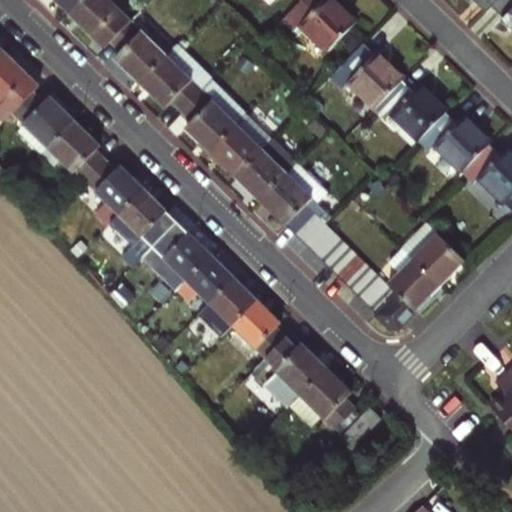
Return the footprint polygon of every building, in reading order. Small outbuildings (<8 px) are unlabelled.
[(63,0),(75,12),(86,0),(63,0)] [(117,0),(86,0),(75,12),(112,48),(119,40),(138,20),(117,0)] [(304,0),(291,13),(330,50),(359,20),(338,0),(304,0)] [(511,0),(501,0),(496,6),(506,16),(504,18),(511,25),(511,0)] [(181,46),(146,13),(138,20),(173,54),(181,46)] [(138,20),(119,40),(128,49),(122,57),(147,82),(173,54),(138,20)] [(0,63),(12,51),(0,39),(0,63)] [(173,54),(147,82),(172,107),(179,99),(189,109),(208,88),(219,78),(184,43),(181,46),(173,54)] [(379,108),(406,80),(408,77),(367,43),(340,71),(379,108)] [(12,51),(0,63),(0,93),(11,104),(3,112),(13,121),(21,113),(40,93),(48,85),(12,51)] [(406,80),(379,108),(388,117),(395,110),(424,139),(451,111),(424,82),(417,90),(406,80)] [(208,88),(189,109),(198,118),(192,126),(218,151),(245,124),(208,88)] [(51,103),(40,93),(21,113),(32,124),(57,149),(83,121),(58,96),(51,103)] [(451,111),(424,139),(435,149),(439,145),(466,171),(493,144),(495,142),(467,116),(462,121),(451,111)] [(245,124),(218,151),(243,176),(269,148),(279,138),(254,114),(245,124)] [(83,121),(57,149),(67,159),(82,174),(84,171),(94,180),(114,159),(105,150),(109,146),(83,121)] [(57,149),(32,124),(27,130),(51,154),(57,149)] [(279,138),(269,148),(294,172),(304,162),(279,138)] [(493,144),(466,171),(477,181),(481,176),(511,204),(511,149),(510,148),(504,154),(493,144)] [(269,148),(243,176),(267,200),(294,172),(269,148)] [(57,149),(51,154),(62,164),(67,159),(57,149)] [(125,169),(114,159),(94,180),(110,196),(100,207),(118,224),(152,188),(129,165),(125,169)] [(294,172),(267,200),(292,224),(313,205),(329,187),(304,162),(294,172)] [(152,188),(118,224),(152,257),(183,225),(173,214),(176,211),(152,188)] [(292,224),(303,234),(323,214),(313,205),(292,224)] [(323,214),(303,234),(313,244),(333,224),(323,214)] [(431,220),(408,245),(410,247),(419,257),(444,232),(431,220)] [(333,224),(313,244),(323,254),(343,234),(333,224)] [(152,257),(185,290),(196,280),(220,255),(196,231),(193,234),(183,225),(152,257)] [(444,232),(419,257),(447,283),(471,259),(444,232)] [(343,234),(323,254),(333,264),(353,244),(343,234)] [(333,264),(343,274),(363,254),(353,244),(333,264)] [(406,271),(394,283),(403,293),(384,314),(396,325),(409,322),(447,283),(419,257),(410,247),(397,261),(406,271)] [(343,274),(354,285),(373,264),(363,254),(343,274)] [(196,280),(219,302),(243,277),(220,255),(196,280)] [(354,285),(364,295),(384,274),(373,264),(354,285)] [(384,274),(364,295),(374,304),(394,283),(384,274)] [(219,302),(242,325),(266,300),(243,277),(219,302)] [(394,283),(374,304),(384,314),(403,293),(394,283)] [(291,324),(266,300),(242,325),(276,358),(297,337),(288,328),(291,324)] [(308,347),(297,337),(276,358),(287,368),(284,371),(309,395),(336,367),(312,343),(308,347)] [(362,392),(336,367),(309,395),(302,403),(328,428),(335,422),(346,432),(366,410),(355,400),(362,392)] [(493,409),(511,429),(511,378),(509,375),(497,386),(506,396),(493,409)] [(381,408),(353,436),(364,447),(393,418),(381,408)]
